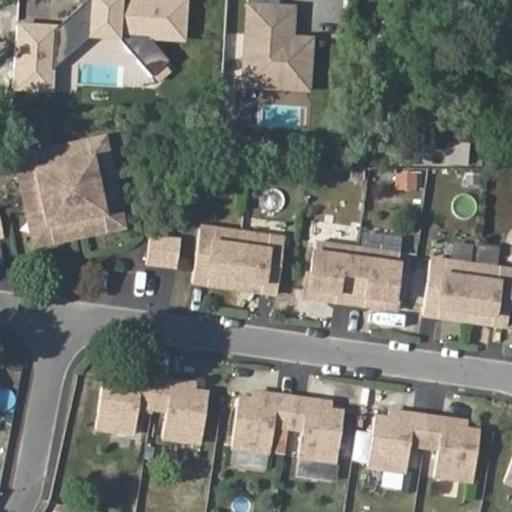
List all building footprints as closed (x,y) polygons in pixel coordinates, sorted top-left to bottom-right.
[(78,0),(78,22),(18,19),(14,87),(81,90),(82,78),(160,82),(162,38),(187,39),(189,0),(78,0)] [(323,0),(298,0),(298,20),(323,22),(323,0)] [(121,227),(102,138),(13,158),(18,161),(98,144),(104,168),(97,170),(103,201),(111,200),(116,224),(121,227)] [(104,168),(98,144),(18,161),(23,185),(31,183),(38,215),(30,217),(36,242),(73,233),(67,206),(74,205),(79,232),(116,224),(111,200),(103,201),(97,170),(104,168)] [(30,217),(38,215),(31,183),(23,185),(18,161),(13,158),(32,247),(121,227),(116,224),(79,232),(74,205),(67,206),(73,233),(36,242),(30,217)] [(275,293),(282,238),(197,227),(190,282),(205,284),(206,276),(260,283),(259,291),(275,293)] [(172,268),(175,237),(147,234),(144,264),(172,268)] [(455,255),(500,259),(501,244),(456,240),(455,255)] [(394,282),(398,253),(313,242),(309,271),(306,271),(303,288),(333,291),(333,300),(363,304),(365,296),(394,300),(397,282),(394,282)] [(511,268),(428,257),(421,312),(437,314),(438,306),(491,313),(491,321),(506,324),(511,278),(511,268)] [(205,284),(259,291),(260,283),(206,276),(205,284)] [(303,288),(302,297),(333,300),(333,291),(303,288)] [(363,304),(394,309),(394,300),(365,296),(363,304)] [(437,314),(491,321),(491,313),(438,306),(437,314)] [(140,375),(117,372),(116,381),(139,384),(140,375)] [(170,388),(170,380),(140,375),(139,384),(116,381),(100,379),(94,429),(134,434),(137,407),(165,411),(162,438),(201,443),(207,393),(192,391),(170,388)] [(192,391),(193,383),(170,380),(170,388),(192,391)] [(275,394),(253,391),(252,400),(274,403),(275,394)] [(306,398),(275,394),(274,403),(252,400),(236,398),(230,447),(269,452),(272,425),(301,429),(298,455),(337,460),(343,411),(328,409),(305,407),(306,398)] [(328,409),(329,401),(306,398),(305,407),(328,409)] [(412,412),(390,409),(389,417),(411,420),(412,412)] [(443,416),(412,412),(411,420),(389,417),(373,416),(367,465),(405,470),(409,443),(438,447),(435,474),(473,479),(480,429),(464,427),(442,424),(443,416)] [(464,427),(465,419),(443,416),(442,424),(464,427)] [(338,474),(340,463),(301,458),(300,468),(338,474)]
